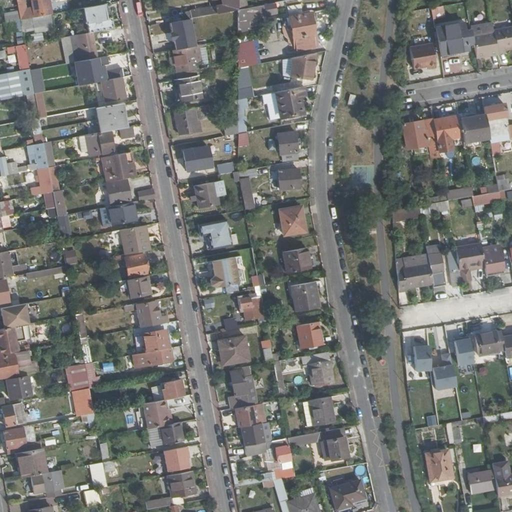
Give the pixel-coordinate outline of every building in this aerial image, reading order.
[(20,20),(51,14),(48,0),(32,0),(34,8),(27,9),(25,0),(16,0),(19,11),(20,20)] [(221,0),(222,1),(226,0),(230,0),(231,5),(183,13),(184,20),(190,19),(238,10),(238,0),(221,0)] [(238,0),(238,10),(247,8),(247,0),(238,0)] [(87,33),(91,32),(113,28),(108,4),(82,9),(87,33)] [(295,52),(316,48),(310,14),(302,16),(300,4),(287,6),(295,52)] [(247,8),(238,10),(238,22),(246,21),(265,17),(263,5),(254,7),(247,8)] [(3,14),(5,23),(15,21),(20,20),(19,11),(3,14)] [(414,27),(415,11),(407,12),(406,27),(414,27)] [(229,26),(237,24),(237,12),(229,13),(229,26)] [(22,26),(23,33),(34,31),(34,34),(54,30),(51,14),(20,20),(22,26)] [(184,20),(170,23),(172,33),(173,40),(175,49),(195,46),(190,19),(184,20)] [(247,24),(238,27),(238,35),(249,31),(247,24)] [(466,51),(461,24),(435,28),(440,56),(466,51)] [(496,54),(492,31),(491,24),(469,28),(474,58),(496,54)] [(511,27),(492,31),(496,54),(504,52),(504,48),(511,46),(511,27)] [(222,31),(223,41),(232,39),(230,29),(222,31)] [(91,32),(87,33),(73,36),(77,56),(95,53),(91,32)] [(77,56),(73,36),(66,37),(71,63),(74,62),(78,61),(77,56)] [(175,49),(173,50),(174,56),(169,57),(171,67),(176,66),(179,79),(197,76),(198,76),(195,62),(207,60),(204,44),(195,46),(175,49)] [(435,68),(430,44),(408,48),(412,70),(426,68),(427,70),(435,68)] [(20,71),(30,69),(25,45),(7,48),(9,55),(17,54),(18,65),(20,71)] [(238,49),(238,68),(248,66),(258,65),(254,46),(238,49)] [(95,53),(77,56),(78,61),(85,60),(96,58),(95,53)] [(107,65),(105,56),(97,58),(96,58),(85,60),(78,61),(74,62),(78,85),(101,81),(105,80),(102,66),(107,65)] [(294,78),(311,81),(315,60),(305,58),(304,62),(298,61),(294,78)] [(238,68),(238,100),(247,99),(254,97),(248,66),(238,68)] [(28,95),(34,94),(30,69),(20,71),(16,71),(21,96),(28,95)] [(109,79),(120,77),(122,77),(120,69),(108,71),(109,79)] [(0,100),(21,96),(16,71),(0,74),(0,100)] [(201,97),(197,76),(179,79),(177,80),(180,94),(181,101),(201,97)] [(105,80),(101,81),(105,100),(124,96),(120,77),(109,79),(105,80)] [(306,88),(274,94),(279,120),(305,116),(301,98),(308,96),(306,88)] [(39,118),(34,94),(28,95),(32,119),(39,118)] [(247,99),(238,100),(238,122),(238,135),(248,133),(247,117),(245,117),(245,109),(249,109),(247,99)] [(119,103),(95,107),(99,132),(118,128),(124,127),(119,103)] [(511,140),(511,125),(506,126),(503,104),(483,108),(484,116),(488,139),(489,144),(489,145),(511,140)] [(197,123),(193,109),(174,113),(179,134),(201,130),(199,122),(197,123)] [(488,139),(484,116),(464,119),(465,122),(459,123),(462,143),(488,139)] [(459,123),(458,117),(432,122),(438,153),(449,152),(447,141),(450,140),(451,148),(463,146),(462,143),(459,123)] [(43,142),(39,118),(32,119),(37,143),(43,142)] [(432,122),(432,119),(424,120),(426,131),(424,132),(422,121),(401,125),(405,150),(429,146),(432,159),(438,158),(438,153),(432,122)] [(238,135),(238,122),(231,123),(231,126),(222,127),(224,137),(238,135)] [(124,127),(118,128),(120,138),(133,136),(131,126),(124,127)] [(282,156),(283,164),(300,161),(299,153),(295,131),(276,135),(280,156),(282,156)] [(90,155),(113,151),(109,132),(86,136),(86,135),(79,136),(82,152),(89,151),(90,155)] [(250,145),(248,133),(238,135),(240,147),(250,145)] [(489,144),(488,139),(462,143),(463,146),(463,148),(489,144)] [(50,141),(43,142),(48,167),(54,166),(50,141)] [(48,167),(43,142),(37,143),(26,145),(28,155),(31,155),(33,164),(24,166),(23,161),(17,162),(15,155),(5,157),(9,175),(37,170),(48,167)] [(186,170),(208,167),(206,159),(198,161),(196,149),(183,151),(186,170)] [(309,159),(309,151),(299,153),(300,161),(309,159)] [(127,153),(101,158),(105,182),(135,177),(132,160),(128,160),(127,153)] [(251,160),(238,162),(237,172),(252,170),(251,160)] [(217,166),(219,176),(234,173),(232,163),(217,166)] [(54,166),(48,167),(52,188),(57,186),(54,166)] [(52,188),(48,167),(37,170),(38,175),(35,176),(36,182),(39,181),(40,186),(30,188),(32,196),(44,194),(53,192),(52,188)] [(252,170),(237,172),(239,181),(246,179),(258,177),(256,169),(252,170)] [(279,172),(281,190),(300,189),(299,171),(279,172)] [(246,179),(239,181),(245,210),(252,209),(246,179)] [(215,181),(217,195),(225,193),(222,180),(215,181)] [(130,201),(126,181),(109,184),(112,205),(130,201)] [(200,200),(201,208),(219,204),(217,195),(215,181),(194,185),(197,201),(200,200)] [(141,201),(154,198),(153,191),(140,193),(141,201)] [(54,202),(53,192),(44,194),(46,203),(54,202)] [(458,200),(457,194),(445,196),(446,202),(458,200)] [(132,202),(107,207),(110,225),(133,221),(131,212),(134,211),(132,202)] [(449,225),(445,203),(417,208),(418,216),(442,212),(443,217),(441,218),(443,226),(449,225)] [(279,211),(285,236),(305,232),(300,208),(279,211)] [(78,220),(93,217),(91,209),(77,212),(78,220)] [(58,222),(60,236),(69,235),(65,215),(57,216),(58,222)] [(229,220),(199,222),(200,239),(207,239),(208,246),(231,244),(229,220)] [(145,225),(119,230),(124,255),(128,254),(141,251),(150,250),(145,225)] [(444,284),(440,254),(438,255),(437,245),(424,247),(427,263),(431,284),(431,286),(444,284)] [(480,255),(478,245),(453,249),(457,270),(467,268),(474,267),(475,269),(482,268),(480,255)] [(282,252),(286,273),(310,269),(306,248),(282,252)] [(0,252),(0,277),(13,275),(9,251),(5,252),(0,252)] [(141,251),(128,254),(129,258),(124,259),(127,277),(145,274),(141,251)] [(238,283),(232,251),(209,255),(211,265),(212,269),(208,277),(209,282),(215,287),(238,283)] [(502,272),(499,251),(480,255),(482,268),(484,279),(493,277),(492,273),(502,272)] [(64,258),(66,266),(73,264),(72,256),(64,258)] [(431,284),(427,263),(400,267),(401,273),(394,274),(397,293),(405,292),(404,288),(431,284)] [(66,266),(67,272),(67,273),(74,271),(73,264),(66,266)] [(66,266),(26,273),(27,279),(67,272),(66,266)] [(469,282),(467,268),(457,270),(457,272),(459,284),(469,282)] [(459,284),(457,272),(449,274),(452,288),(460,287),(459,284)] [(152,295),(147,276),(126,280),(130,298),(152,295)] [(290,287),(295,313),(320,309),(315,283),(290,287)] [(259,317),(264,316),(261,296),(255,297),(251,297),(251,294),(236,296),(237,308),(242,307),(244,319),(259,317)] [(140,328),(169,323),(167,315),(160,316),(157,299),(136,303),(137,309),(140,328)] [(75,315),(79,339),(85,338),(86,338),(81,313),(75,315)] [(227,329),(238,326),(234,316),(224,320),(227,329)] [(0,328),(8,327),(7,319),(0,320),(0,328)] [(0,328),(0,354),(19,351),(17,342),(35,338),(32,322),(8,327),(0,328)] [(300,350),(323,347),(318,323),(296,327),(300,350)] [(261,335),(265,363),(273,362),(272,356),(266,326),(252,328),(253,337),(261,335)] [(144,352),(167,348),(163,330),(141,334),(144,352)] [(501,337),(500,331),(493,332),(493,331),(473,335),(477,357),(497,354),(499,359),(505,358),(504,357),(501,337)] [(511,355),(511,335),(501,337),(504,357),(511,355)] [(218,342),(222,366),(249,361),(245,337),(218,342)] [(83,360),(89,359),(85,338),(79,339),(83,360)] [(467,339),(453,341),(457,365),(472,362),(467,339)] [(430,370),(428,346),(413,346),(414,371),(430,370)] [(171,361),(168,348),(167,348),(144,352),(139,353),(132,355),(134,367),(171,361)] [(0,377),(39,371),(37,361),(31,362),(28,351),(0,356),(0,377)] [(450,351),(440,354),(443,363),(452,360),(450,351)] [(327,352),(301,357),(303,369),(308,368),(312,386),(335,382),(331,362),(329,362),(327,352)] [(273,364),(280,401),(289,399),(287,392),(286,392),(280,362),(273,364)] [(85,373),(86,378),(93,377),(91,363),(90,363),(84,364),(85,369),(85,373)] [(84,364),(71,366),(73,375),(85,373),(85,369),(84,364)] [(453,365),(432,368),(435,390),(456,387),(453,365)] [(228,410),(235,409),(255,405),(258,405),(253,377),(244,378),(243,371),(229,373),(234,398),(235,397),(236,400),(227,401),(228,410)] [(7,380),(10,400),(31,396),(27,377),(7,380)] [(179,380),(159,383),(162,400),(182,396),(183,396),(179,380)] [(78,401),(90,399),(88,388),(76,391),(78,401)] [(307,428),(335,423),(331,399),(302,404),(307,428)] [(145,404),(150,428),(160,426),(168,425),(165,410),(168,410),(166,400),(145,404)] [(5,426),(23,423),(20,404),(1,407),(5,426)] [(83,415),(93,413),(91,405),(82,407),(83,415)] [(244,447),(262,443),(265,443),(262,425),(259,425),(255,405),(235,409),(239,429),(241,428),(244,447)] [(82,424),(94,421),(93,413),(83,415),(81,415),(82,424)] [(461,439),(458,427),(466,425),(465,421),(450,424),(453,441),(461,439)] [(160,426),(163,444),(182,441),(178,423),(171,424),(168,425),(160,426)] [(150,428),(146,429),(150,447),(163,444),(160,426),(150,428)] [(6,449),(26,446),(23,428),(3,431),(6,449)] [(346,456),(342,428),(317,433),(319,445),(327,443),(330,459),(346,456)] [(44,438),(45,445),(55,444),(55,437),(44,438)] [(278,479),(280,479),(294,477),(292,468),(291,468),(287,446),(285,446),(283,439),(265,443),(262,443),(262,444),(243,447),(246,457),(266,452),(266,450),(271,449),(275,462),(277,463),(281,462),(282,470),(275,471),(275,473),(257,476),(258,483),(267,481),(273,480),(278,479)] [(106,443),(99,445),(102,462),(109,461),(106,443)] [(327,443),(319,445),(322,460),(330,459),(327,443)] [(7,454),(16,453),(27,451),(26,446),(6,449),(7,454)] [(187,447),(163,451),(167,472),(188,468),(187,459),(186,455),(188,455),(187,447)] [(16,453),(21,477),(29,476),(40,474),(46,473),(42,448),(27,451),(16,453)] [(452,479),(447,451),(425,455),(429,483),(452,479)] [(93,489),(95,489),(106,487),(103,469),(102,462),(89,465),(93,489)] [(493,479),(508,476),(506,463),(491,465),(492,471),(493,479)] [(43,493),(44,492),(61,489),(58,470),(46,473),(40,474),(43,493)] [(192,471),(167,475),(171,497),(145,502),(146,509),(167,505),(183,502),(182,497),(196,495),(192,471)] [(495,489),(493,479),(492,471),(467,476),(470,494),(495,489)] [(33,495),(43,493),(40,474),(29,476),(33,495)] [(511,494),(511,475),(508,476),(493,479),(495,489),(496,497),(511,494)] [(336,508),(364,500),(358,478),(329,486),(336,508)] [(275,487),(278,501),(286,498),(280,479),(278,479),(273,480),(275,487)] [(44,492),(45,499),(62,495),(61,489),(44,492)] [(93,489),(82,492),(86,507),(100,505),(95,489),(93,489)] [(300,499),(314,494),(312,490),(298,494),(300,499)] [(286,498),(278,501),(280,511),(318,511),(314,494),(300,499),(287,502),(286,498)] [(134,503),(127,505),(129,511),(134,511),(135,510),(134,503)]
